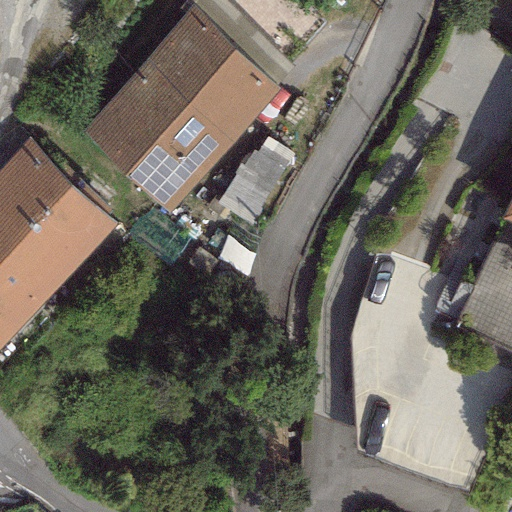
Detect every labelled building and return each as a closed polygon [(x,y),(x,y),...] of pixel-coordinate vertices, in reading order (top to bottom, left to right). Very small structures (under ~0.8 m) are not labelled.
[(189,0),(269,73),(322,15),(305,0),(189,0)] [(165,190),(269,73),(194,4),(91,122),(165,190)] [(225,202),(247,216),(288,151),(267,137),(257,152),(250,147),(221,199),(225,202)] [(0,325),(105,213),(28,141),(0,170),(0,325)] [(225,202),(221,199),(213,194),(204,203),(221,208),(225,202)] [(247,216),(221,208),(204,203),(193,237),(178,278),(233,297),(260,220),(247,216)] [(511,210),(504,207),(462,296),(452,317),(511,345),(511,210)] [(511,345),(452,317),(462,296),(371,253),(347,329),(354,442),(349,445),(467,488),(511,393),(511,345)]
